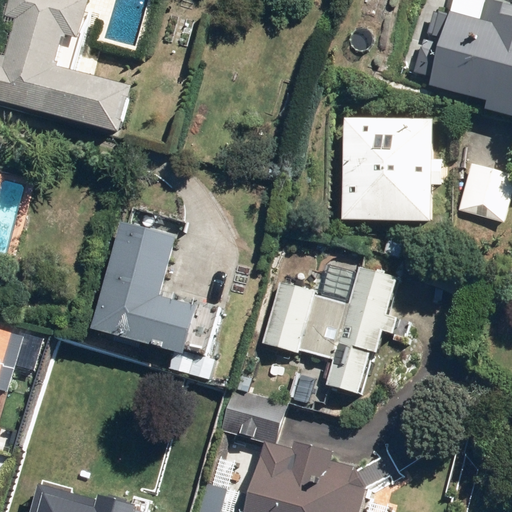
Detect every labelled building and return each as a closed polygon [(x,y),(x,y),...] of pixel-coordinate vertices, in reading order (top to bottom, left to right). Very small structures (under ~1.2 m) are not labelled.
[(0,23),(14,27),(7,56),(0,54),(0,108),(125,142),(138,90),(75,74),(94,0),(0,0),(0,2),(0,23)] [(511,0),(433,0),(421,47),(409,44),(402,69),(413,72),(434,78),(431,89),(491,106),(490,112),(511,118),(511,0)] [(449,162),(437,161),(438,124),(349,121),(344,225),(434,228),(436,187),(448,187),(449,162)] [(511,208),(511,176),(475,166),(460,212),(506,226),(511,208)] [(94,333),(173,353),(169,367),(212,378),(215,364),(204,361),(216,311),(165,298),(180,239),(122,224),(94,333)] [(326,390),(363,398),(372,355),(380,356),(384,338),(397,341),(402,321),(392,319),(401,278),(394,276),(358,269),(351,306),(322,300),(324,292),(280,283),(266,348),(331,362),(326,390)] [(45,341),(14,333),(0,329),(0,393),(12,396),(19,369),(38,373),(45,341)] [(366,511),(373,495),(360,473),(340,466),(343,459),(282,437),(293,406),(255,393),(239,436),(266,445),(258,469),(241,464),(224,511),(366,511)] [(141,511),(53,486),(45,511),(141,511)]
